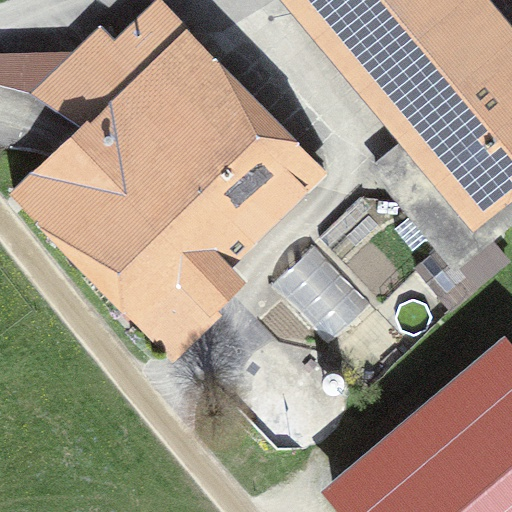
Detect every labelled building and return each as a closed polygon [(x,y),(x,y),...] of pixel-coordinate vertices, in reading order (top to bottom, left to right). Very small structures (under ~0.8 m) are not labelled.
[(377,175),(453,266),(511,219),(511,53),(467,0),(318,0),(304,12),(414,144),(377,175)] [(42,99),(90,127),(140,78),(105,40),(42,99)] [(177,116),(140,78),(90,127),(106,145),(77,172),(50,155),(12,191),(135,323),(299,169),(234,99),(242,92),(224,72),(177,116)] [(329,241),(277,270),(315,339),(368,310),(329,241)] [(511,511),(511,349),(338,491),(354,511),(511,511)]
